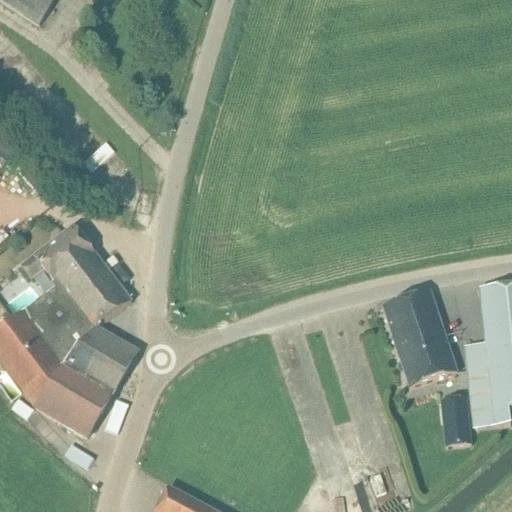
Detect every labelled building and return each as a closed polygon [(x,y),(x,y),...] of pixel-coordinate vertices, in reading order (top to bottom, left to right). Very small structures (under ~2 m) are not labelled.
[(0,0),(0,2),(39,28),(57,0),(0,0)] [(24,161),(13,171),(17,175),(19,174),(35,193),(45,185),(24,161)] [(91,335),(95,332),(131,305),(74,229),(21,269),(31,283),(44,273),(58,291),(91,335)] [(492,414),(509,412),(511,412),(511,287),(479,291),(487,370),(492,414)] [(22,318),(60,368),(112,399),(137,356),(95,332),(91,335),(58,291),(22,318)] [(457,376),(436,314),(430,295),(383,311),(389,330),(409,392),(457,376)] [(87,441),(112,399),(60,368),(22,318),(0,334),(0,364),(35,410),(87,441)] [(511,429),(509,412),(492,414),(487,370),(467,372),(472,421),(473,432),(511,429)] [(441,404),(446,452),(471,449),(466,402),(441,404)] [(374,491),(377,511),(390,511),(391,511),(388,489),(374,491)] [(209,511),(186,499),(168,490),(156,511),(209,511)]
